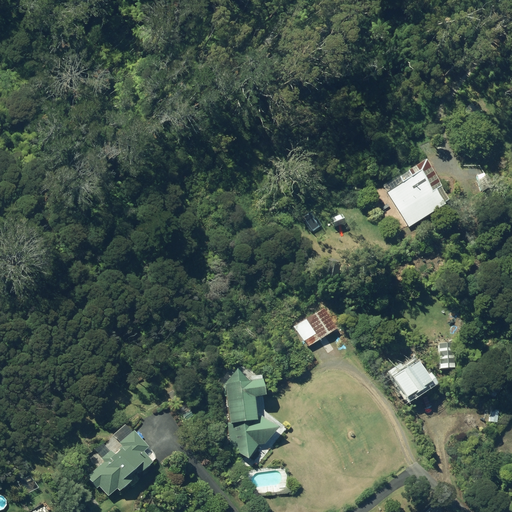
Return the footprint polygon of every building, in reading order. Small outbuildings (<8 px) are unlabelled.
[(383,188),(408,228),(450,202),(424,162),(406,173),(407,174),(383,188)] [(295,327),(308,348),(323,339),(337,330),(323,309),(295,327)] [(401,397),(407,405),(436,387),(429,376),(425,378),(415,362),(401,370),(398,366),(386,374),(396,388),(392,390),(398,399),(401,397)] [(260,383),(250,384),(235,373),(222,387),(229,450),(246,462),(259,446),(264,445),(276,431),(261,419),(254,419),(253,400),(262,399),(260,383)] [(490,423),(497,424),(498,411),(491,411),(490,423)] [(141,455),(146,450),(132,433),(118,445),(121,448),(114,454),(111,451),(100,460),(103,463),(86,479),(95,490),(98,489),(107,498),(115,491),(118,494),(130,483),(127,480),(135,473),(138,476),(150,465),(141,455)] [(244,490),(250,498),(256,493),(251,486),(244,490)]
